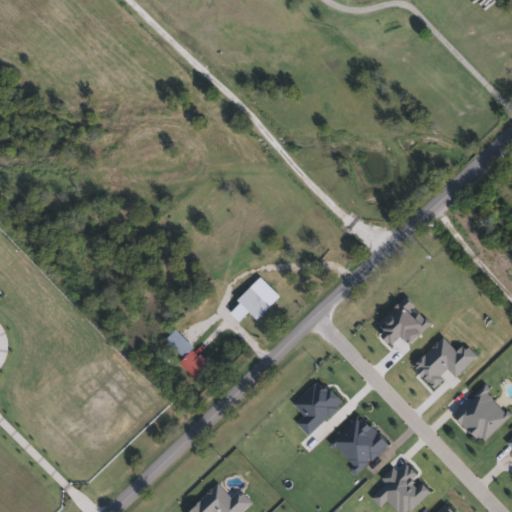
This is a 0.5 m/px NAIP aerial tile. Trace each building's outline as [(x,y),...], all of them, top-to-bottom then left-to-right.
[(236,299),(249,287),(269,306),(256,319),(236,299)] [(165,340),(175,330),(213,369),(199,383),(179,363),(183,358),(165,340)] [(483,387),(508,416),(480,440),(472,430),(468,434),(451,415),(483,387)] [(61,427),(95,394),(102,401),(68,434),(61,427)] [(358,418),(361,421),(365,417),(390,444),(357,475),(351,469),(356,464),(337,444),(333,447),(331,445),(358,418)] [(395,456),(403,465),(389,478),(380,470),(395,456)]
